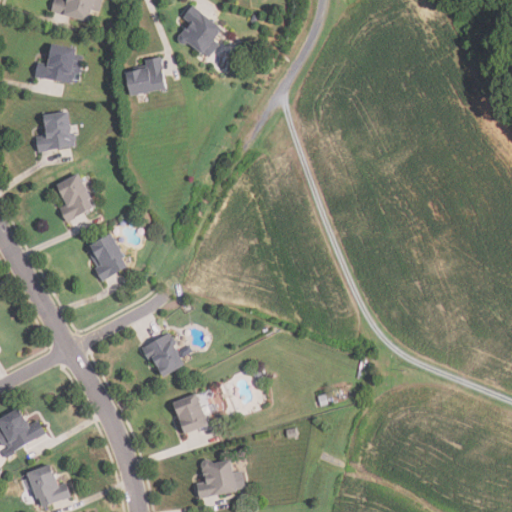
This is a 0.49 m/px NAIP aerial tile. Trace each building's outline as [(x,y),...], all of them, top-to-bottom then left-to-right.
[(98,0),(66,0),(66,3),(54,1),(52,13),(90,20),(92,10),(96,11),(98,0)] [(209,59),(219,44),(214,40),(223,28),(193,6),(183,19),(190,24),(180,37),(209,59)] [(36,78),(77,83),(82,49),(51,45),(49,64),(38,62),(36,78)] [(127,72),(131,96),(167,90),(162,58),(146,60),(148,69),(127,72)] [(39,151),(75,146),(70,111),(44,114),(47,135),(37,137),(39,151)] [(80,174),(58,185),(69,208),(63,211),(67,221),(96,208),(80,174)] [(129,267),(113,234),(87,247),(103,280),(129,267)] [(186,365),(169,334),(144,347),(161,378),(186,365)] [(210,426),(197,394),(173,403),(185,435),(210,426)] [(0,418),(0,423),(3,431),(0,432),(9,452),(46,436),(40,421),(28,426),(21,409),(0,418)] [(233,458),(203,462),(207,490),(200,491),(201,498),(238,493),(233,458)] [(71,498),(68,489),(61,491),(51,465),(29,474),(42,509),(71,498)]
